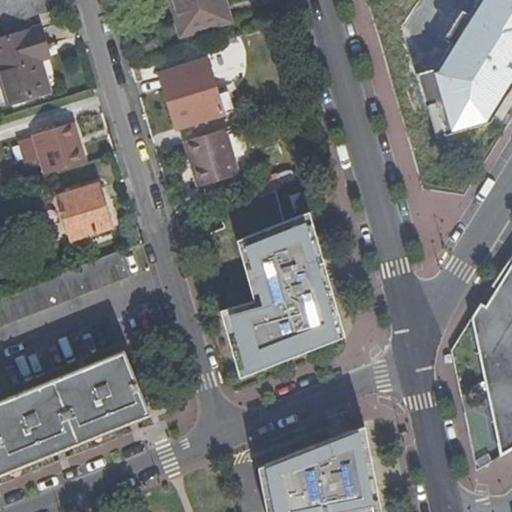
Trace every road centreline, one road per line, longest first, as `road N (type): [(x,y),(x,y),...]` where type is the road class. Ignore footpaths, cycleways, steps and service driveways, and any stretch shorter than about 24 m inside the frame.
road 1 (residential): [(90,0),(223,436)]
road 2 (residential): [(414,348),(322,0)]
road 3 (residential): [(223,436),(379,377),(414,348)]
road 4 (residential): [(33,511),(223,436)]
road 5 (residential): [(414,348),(511,191)]
road 6 (residential): [(445,511),(414,348)]
